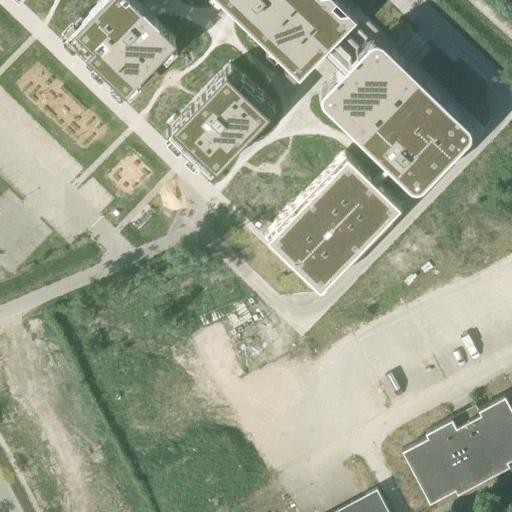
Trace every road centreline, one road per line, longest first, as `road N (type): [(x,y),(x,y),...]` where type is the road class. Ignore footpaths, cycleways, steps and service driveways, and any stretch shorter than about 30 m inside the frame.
road 1 (residential): [(199,229),(292,314),(313,311),(503,117),(506,100),(494,80),(410,0)]
road 2 (residential): [(6,0),(213,196),(199,229)]
road 3 (residential): [(0,133),(129,260)]
road 4 (residential): [(0,315),(129,260)]
